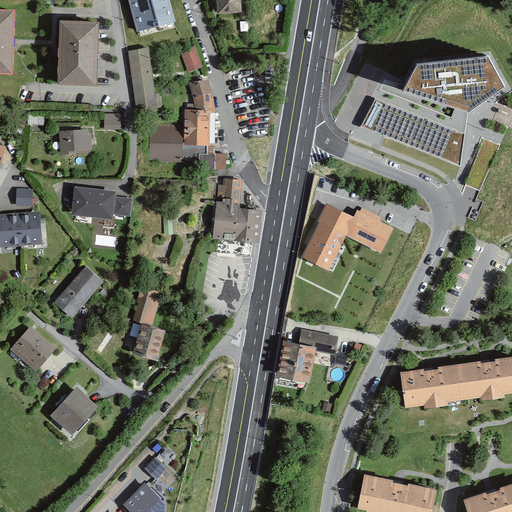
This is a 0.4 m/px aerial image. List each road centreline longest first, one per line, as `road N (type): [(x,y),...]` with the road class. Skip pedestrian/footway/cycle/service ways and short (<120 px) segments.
road 1 (residential): [(328,511),(345,432),(441,215),(417,183),(325,141),(302,103)]
road 2 (residential): [(257,305),(233,303),(143,402),(33,317)]
road 3 (residential): [(189,0),(246,170),(283,213)]
road 4 (residential): [(74,511),(217,347)]
road 5 (primary): [(258,368),(233,511)]
road 6 (unclassified): [(302,103),(325,103),(340,87),(376,0)]
